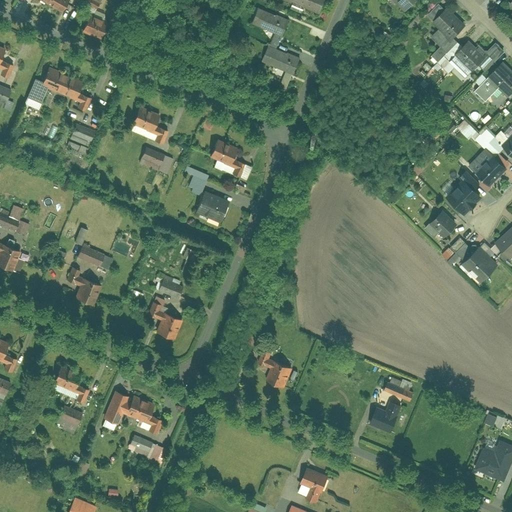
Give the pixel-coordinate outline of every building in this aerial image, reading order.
[(35,0),(60,13),(66,0),(35,0)] [(74,0),(93,11),(98,0),(74,0)] [(283,0),(290,3),(288,9),(298,14),(302,6),(315,12),(320,0),(283,0)] [(392,0),(402,9),(411,0),(392,0)] [(442,2),(427,16),(448,38),(463,24),(442,2)] [(261,10),(255,24),(281,34),(287,20),(261,10)] [(88,13),(80,31),(99,39),(107,21),(88,13)] [(436,28),(428,36),(445,52),(453,44),(436,28)] [(384,32),(379,38),(386,44),(391,38),(384,32)] [(465,44),(447,60),(463,77),(481,61),(465,44)] [(483,55),(492,63),(501,52),(492,44),(483,55)] [(282,72),(276,90),(285,94),(298,57),(266,46),(260,64),(282,72)] [(0,49),(0,68),(1,69),(0,72),(0,75),(7,79),(13,65),(4,61),(3,64),(0,62),(0,58),(3,50),(0,49)] [(473,92),(483,102),(496,88),(505,97),(511,89),(511,76),(500,64),(473,92)] [(45,70),(38,87),(74,101),(72,107),(80,111),(86,97),(77,93),(76,96),(71,94),(76,82),(45,70)] [(31,84),(22,104),(35,110),(44,90),(31,84)] [(3,110),(8,112),(11,103),(6,101),(3,110)] [(135,107),(128,124),(154,135),(151,141),(160,144),(166,131),(157,127),(156,130),(151,128),(156,116),(135,107)] [(203,118),(199,127),(206,131),(211,122),(203,118)] [(466,120),(456,130),(466,139),(475,130),(466,120)] [(75,123),(69,137),(89,145),(94,131),(75,123)] [(484,128),(474,139),(489,154),(499,143),(484,128)] [(507,138),(498,131),(493,137),(502,144),(507,138)] [(511,136),(501,148),(511,159),(511,136)] [(210,139),(203,156),(230,167),(227,173),(236,176),(242,162),(233,158),(232,161),(227,159),(232,147),(210,139)] [(64,148),(84,153),(86,146),(66,141),(64,148)] [(145,148),(138,162),(157,171),(163,157),(145,148)] [(489,155),(472,173),(488,188),(505,170),(489,155)] [(412,169),(417,175),(428,165),(422,159),(412,169)] [(191,170),(184,188),(196,193),(204,176),(191,170)] [(447,204),(462,218),(480,198),(465,184),(447,204)] [(200,193),(193,212),(219,222),(227,204),(200,193)] [(22,210),(12,206),(8,214),(1,211),(0,213),(0,225),(23,236),(29,223),(18,219),(22,210)] [(454,225),(439,211),(423,228),(432,238),(437,233),(442,238),(454,225)] [(80,244),(86,229),(77,225),(71,240),(80,244)] [(511,228),(509,226),(493,243),(510,259),(511,257),(511,228)] [(448,244),(439,252),(447,262),(461,250),(464,253),(468,249),(458,238),(450,245),(448,244)] [(81,244),(75,258),(97,267),(103,253),(81,244)] [(1,246),(0,247),(0,268),(11,273),(19,253),(1,246)] [(474,247),(459,265),(479,282),(495,264),(474,247)] [(79,278),(78,281),(71,278),(75,269),(67,266),(62,280),(69,283),(76,286),(71,297),(89,305),(98,286),(79,278)] [(160,279),(155,291),(175,300),(181,287),(160,279)] [(162,314),(161,316),(154,313),(158,305),(150,302),(145,316),(152,319),(152,318),(159,321),(154,333),(172,341),(181,322),(162,314)] [(266,323),(264,328),(274,332),(276,327),(266,323)] [(249,334),(245,344),(257,348),(261,338),(249,334)] [(0,343),(0,363),(7,366),(5,372),(13,375),(19,362),(10,358),(9,361),(4,359),(9,347),(0,343)] [(273,362),(272,364),(265,361),(269,353),(261,350),(256,363),(263,366),(270,369),(265,381),(283,389),(292,369),(273,362)] [(61,369),(54,386),(81,397),(78,403),(87,406),(93,392),(84,389),(83,391),(78,389),(83,378),(61,369)] [(386,380),(382,391),(409,402),(414,391),(386,380)] [(115,424),(119,414),(142,424),(143,421),(151,425),(147,433),(155,436),(162,422),(154,418),(153,419),(145,416),(151,404),(127,393),(125,398),(113,392),(101,418),(115,424)] [(395,416),(392,415),(397,405),(386,400),(381,410),(375,407),(368,422),(388,431),(395,416)] [(59,405),(53,420),(71,427),(78,413),(59,405)] [(485,412),(483,422),(492,423),(494,414),(485,412)] [(132,435),(127,445),(144,453),(149,443),(132,435)] [(486,442),(477,464),(503,476),(511,454),(511,446),(501,442),(499,447),(486,442)] [(75,476),(82,480),(88,467),(81,463),(75,476)] [(304,469),(295,491),(316,500),(326,477),(304,469)] [(72,497),(65,511),(91,511),(94,507),(72,497)]
